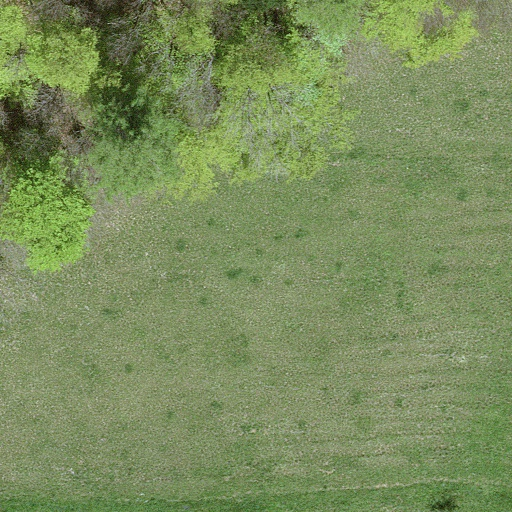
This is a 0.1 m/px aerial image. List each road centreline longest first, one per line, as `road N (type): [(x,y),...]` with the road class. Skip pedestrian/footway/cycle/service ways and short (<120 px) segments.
road 1 (track): [(511,494),(389,481),(0,491)]
road 2 (track): [(511,148),(220,141)]
